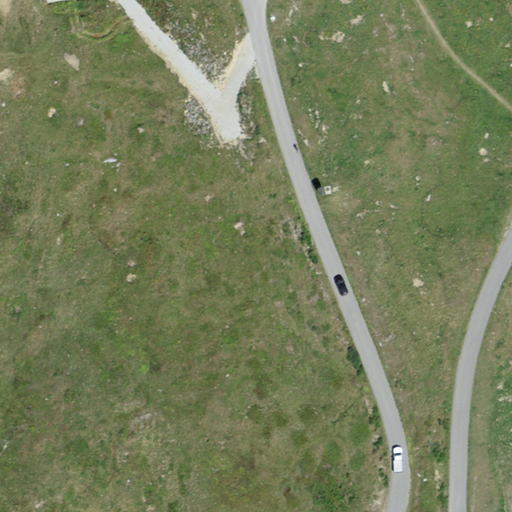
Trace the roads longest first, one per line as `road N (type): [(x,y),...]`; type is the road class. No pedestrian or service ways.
road 1 (track): [(248,0),(321,249),(381,396),(400,469),(395,511)]
road 2 (track): [(457,511),(466,369),(511,248)]
